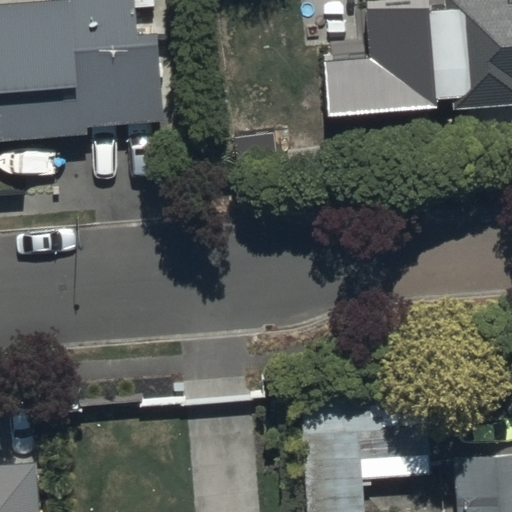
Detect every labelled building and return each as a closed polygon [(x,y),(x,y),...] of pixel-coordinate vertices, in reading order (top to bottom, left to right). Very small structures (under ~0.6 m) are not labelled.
[(0,0),(0,136),(87,131),(86,122),(161,117),(155,27),(136,29),(134,0),(0,0)] [(412,19),(411,0),(328,0),(330,25),(412,19)] [(511,0),(444,0),(454,107),(511,101),(511,0)] [(296,393),(306,511),(344,511),(366,510),(359,437),(431,431),(427,382),(296,393)] [(455,511),(511,511),(511,447),(451,453),(455,511)] [(0,511),(39,511),(35,459),(0,461),(0,511)]
